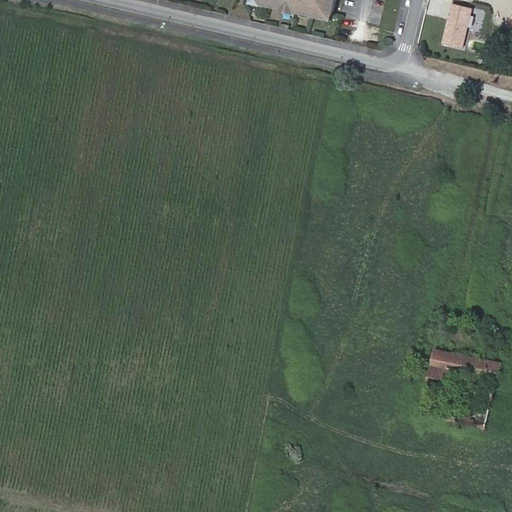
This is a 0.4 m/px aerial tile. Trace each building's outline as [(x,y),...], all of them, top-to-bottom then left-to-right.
[(255,0),(254,6),(264,8),(264,7),(263,7),(264,0),(263,0),(255,0)] [(263,0),(264,0),(263,7),(264,7),(284,12),(286,12),(286,10),(297,13),(296,15),(298,15),(304,17),(305,15),(314,17),(323,19),(324,16),(335,18),(339,0),(263,0)] [(473,11),(454,7),(445,46),(464,50),(473,11)] [(480,35),(483,12),(476,11),(473,34),(480,35)] [(435,351),(428,385),(421,415),(487,429),(502,363),(435,351)]
